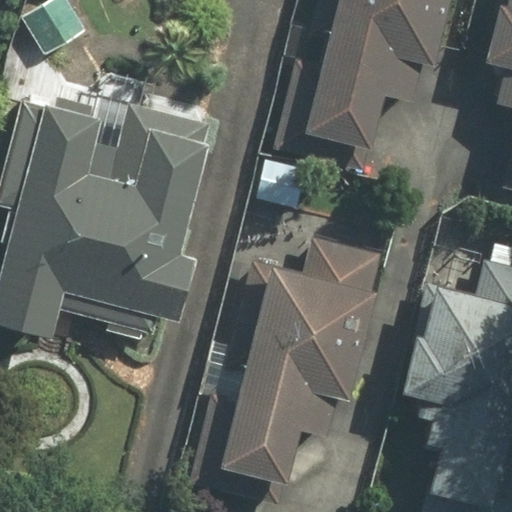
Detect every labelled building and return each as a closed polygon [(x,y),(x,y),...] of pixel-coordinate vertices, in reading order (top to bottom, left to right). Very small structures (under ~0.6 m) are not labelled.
[(377,99),(413,106),(420,72),(433,75),(448,0),(333,0),(305,137),(367,149),(377,99)] [(511,166),(511,0),(501,0),(483,68),(500,72),(491,108),(511,113),(511,152),(508,166),(511,166)] [(0,207),(8,209),(0,240),(0,330),(50,343),(61,298),(178,328),(205,222),(186,217),(211,120),(158,106),(145,159),(86,144),(94,110),(20,91),(0,167),(0,207)] [(346,407),(380,269),(366,268),(366,252),(332,244),(307,238),(298,276),(269,269),(220,470),(283,486),(296,435),(325,442),(334,404),(346,407)] [(402,394),(431,400),(421,444),(437,448),(427,496),(493,510),(511,420),(511,268),(484,262),(477,297),(424,286),(402,394)]
